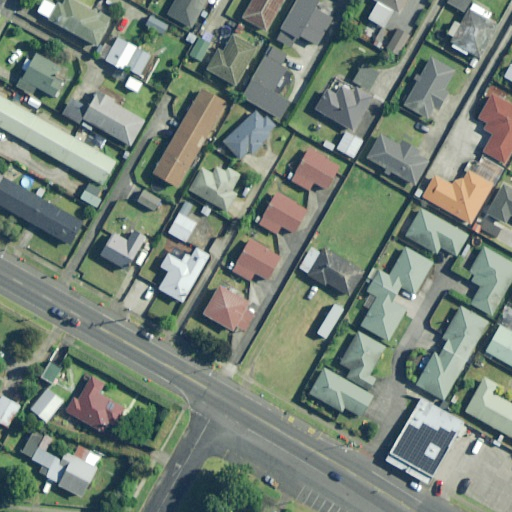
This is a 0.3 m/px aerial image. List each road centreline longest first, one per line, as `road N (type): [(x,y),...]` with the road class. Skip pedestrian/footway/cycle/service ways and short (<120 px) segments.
road 1 (secondary): [(222,398),(0,271)]
road 2 (secondary): [(414,511),(222,398)]
road 3 (residential): [(222,398),(154,511)]
